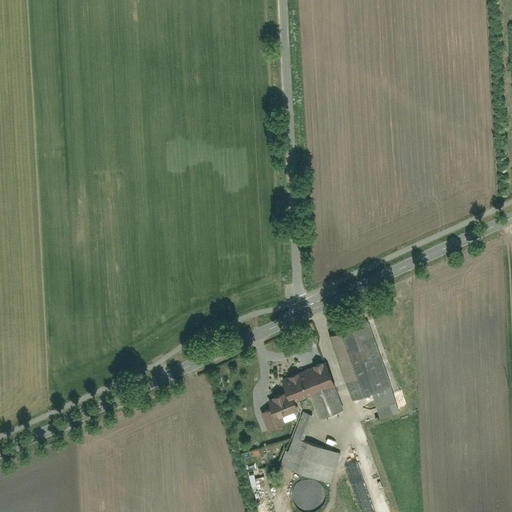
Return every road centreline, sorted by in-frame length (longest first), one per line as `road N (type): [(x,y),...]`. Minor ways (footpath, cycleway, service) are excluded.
road 1 (tertiary): [(305,315),(0,454)]
road 2 (unclassified): [(281,0),(296,296),(305,315)]
road 3 (tertiary): [(511,215),(305,315)]
